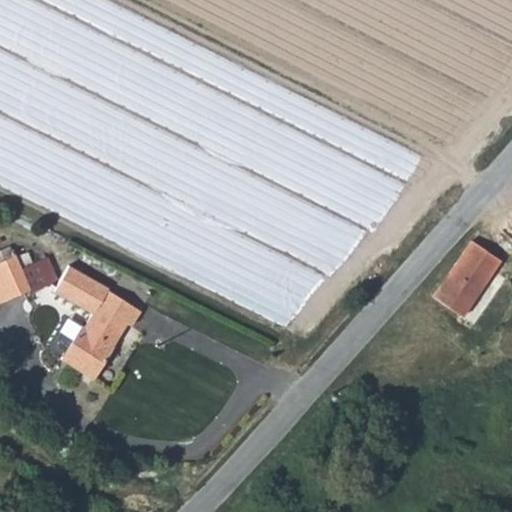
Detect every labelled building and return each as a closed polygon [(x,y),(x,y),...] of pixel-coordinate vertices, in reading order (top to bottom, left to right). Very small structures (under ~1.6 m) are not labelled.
[(458,314),(490,267),(496,258),(468,239),(430,295),(458,314)] [(0,251),(0,290),(28,281),(30,285),(51,277),(42,253),(24,260),(18,245),(0,251)] [(127,320),(136,305),(107,287),(109,284),(70,262),(54,289),(91,310),(83,322),(80,321),(57,357),(90,377),(127,320)] [(503,275),(490,267),(458,314),(471,323),(503,275)] [(136,305),(127,320),(129,322),(139,306),(136,305)]
